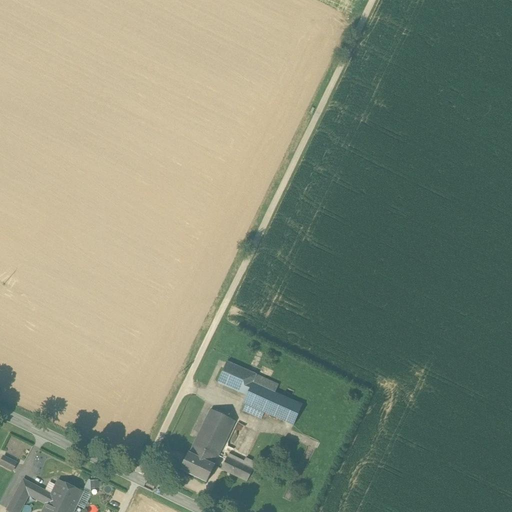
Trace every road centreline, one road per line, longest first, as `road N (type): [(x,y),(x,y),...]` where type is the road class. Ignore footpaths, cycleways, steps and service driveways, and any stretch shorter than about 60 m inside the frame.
road 1 (unclassified): [(371,0),(138,478)]
road 2 (secondary): [(0,411),(138,478)]
